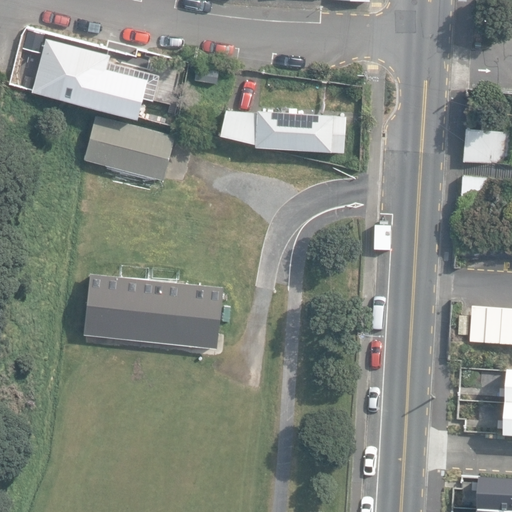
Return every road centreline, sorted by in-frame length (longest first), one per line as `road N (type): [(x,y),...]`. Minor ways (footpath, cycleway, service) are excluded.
road 1 (secondary): [(425,41),(398,511)]
road 2 (residential): [(88,0),(253,28),(425,41)]
